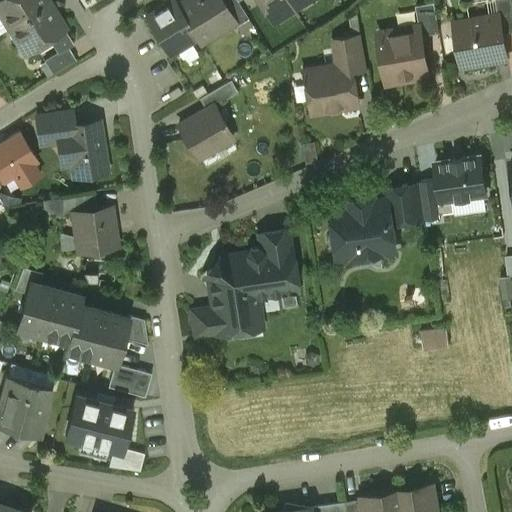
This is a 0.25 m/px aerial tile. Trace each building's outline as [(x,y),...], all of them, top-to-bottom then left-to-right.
[(0,0),(0,4),(13,25),(47,4),(44,0),(0,0)] [(174,0),(170,0),(146,16),(169,54),(197,36),(198,39),(199,40),(233,20),(234,19),(222,0),(219,0),(217,2),(215,0),(186,0),(178,5),(174,0)] [(237,0),(215,0),(217,2),(219,0),(222,0),(234,19),(233,20),(236,25),(248,17),(237,0)] [(291,4),(288,0),(260,0),(271,16),(291,4)] [(511,0),(496,0),(499,13),(500,13),(503,32),(511,30),(511,0)] [(434,2),(416,5),(419,23),(420,23),(422,34),(440,31),(434,2)] [(47,4),(13,25),(28,50),(49,37),(58,51),(67,45),(68,47),(74,43),(64,27),(62,28),(47,4)] [(499,13),(454,21),(462,65),(508,57),(503,32),(500,13),(499,13)] [(419,23),(383,29),(388,62),(399,60),(401,75),(429,71),(422,34),(420,23),(419,23)] [(360,33),(334,37),(338,61),(339,64),(351,62),(353,71),(366,68),(360,33)] [(58,51),(44,59),(53,73),(76,59),(68,47),(67,45),(58,51)] [(338,61),(302,67),(310,112),(327,109),(331,112),(338,111),(341,106),(358,104),(353,71),(351,62),(339,64),(338,61)] [(230,79),(199,97),(206,108),(213,104),(214,104),(237,90),(230,79)] [(178,87),(168,93),(172,99),(182,93),(178,87)] [(206,108),(178,124),(197,157),(232,137),(214,104),(213,104),(206,108)] [(53,113),(37,122),(39,135),(67,131),(66,124),(73,123),(72,110),(53,113)] [(73,123),(66,124),(67,131),(74,175),(105,170),(98,119),(73,123)] [(485,195),(479,157),(438,163),(444,213),(456,211),(454,199),(485,195)] [(419,182),(385,187),(387,198),(388,198),(391,221),(424,216),(419,182)] [(374,197),(343,201),(343,204),(329,206),(332,229),(330,229),(326,234),(327,242),(332,245),(334,245),(336,257),(395,249),(391,221),(388,198),(387,198),(375,199),(374,197)] [(111,204),(73,210),(79,250),(117,244),(111,204)] [(286,229),(260,233),(262,248),(288,245),(286,229)] [(251,247),(247,252),(247,253),(228,256),(223,252),(206,274),(211,278),(213,292),(211,292),(213,306),(217,330),(219,330),(230,328),(234,327),(237,323),(237,319),(260,316),(256,295),(262,294),(264,296),(276,294),(278,292),(295,289),(293,271),(295,268),(294,264),(291,262),(289,246),(288,246),(288,245),(262,248),(261,249),(258,246),(251,247)] [(508,274),(501,275),(505,297),(511,296),(511,277),(508,274)] [(81,294),(30,280),(18,325),(20,326),(20,325),(29,327),(29,328),(57,336),(58,335),(67,337),(66,339),(67,339),(65,348),(67,348),(67,347),(76,349),(76,351),(105,358),(105,357),(114,359),(113,361),(115,361),(114,362),(115,362),(119,350),(123,336),(128,316),(127,315),(79,302),(81,294)] [(213,306),(192,309),(195,333),(217,330),(213,306)] [(144,318),(128,313),(127,315),(128,316),(123,336),(147,343),(144,318)] [(448,326),(423,327),(425,346),(449,345),(448,326)] [(54,373),(10,361),(10,363),(8,374),(7,373),(0,401),(0,422),(38,433),(43,414),(38,413),(45,386),(50,387),(54,375),(54,373)] [(115,362),(114,362),(108,385),(145,395),(151,372),(115,362)] [(153,416),(127,409),(118,444),(143,451),(153,416)] [(429,484),(343,499),(343,501),(345,511),(439,511),(437,499),(432,500),(429,484)] [(345,511),(343,501),(310,506),(311,511),(345,511)] [(28,511),(0,502),(0,511),(28,511)]
